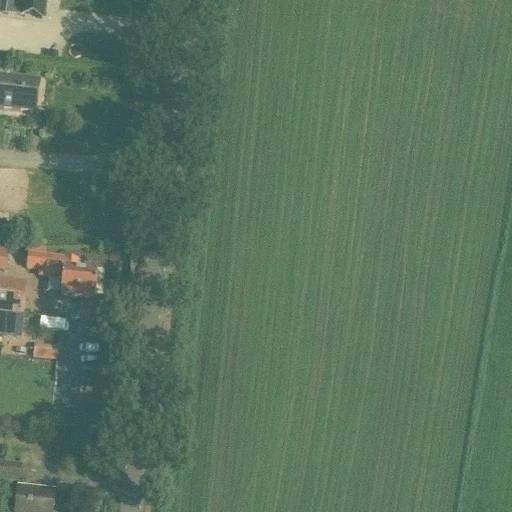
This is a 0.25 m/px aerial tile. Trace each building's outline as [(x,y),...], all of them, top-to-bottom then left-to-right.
[(11,0),(10,11),(42,15),(43,0),(11,0)] [(0,109),(35,115),(39,83),(0,78),(0,109)] [(77,261),(28,256),(27,269),(39,270),(38,277),(61,280),(60,296),(94,300),(96,274),(76,272),(77,261)] [(27,280),(25,307),(55,308),(56,287),(44,287),(44,281),(27,280)] [(0,314),(22,316),(26,285),(0,282),(0,314)] [(57,355),(33,352),(33,360),(57,363),(57,355)] [(0,480),(19,482),(20,467),(0,465),(0,480)] [(51,511),(53,494),(16,491),(13,511),(51,511)]
